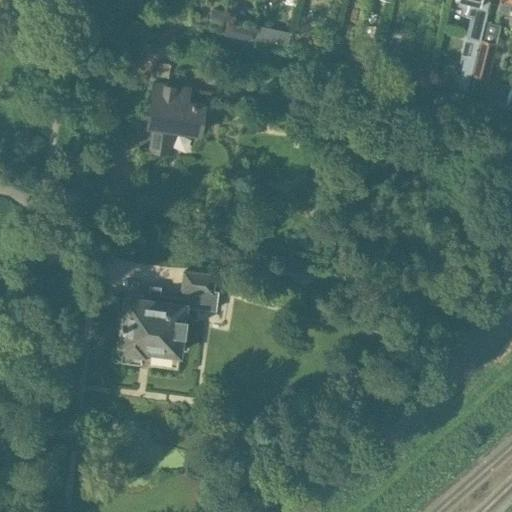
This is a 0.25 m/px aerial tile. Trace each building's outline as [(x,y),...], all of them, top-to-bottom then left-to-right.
[(91,0),(92,1),(132,10),(133,0),(91,0)] [(479,39),(488,0),(461,0),(469,2),(465,15),(470,16),(465,36),(479,39)] [(511,0),(497,0),(496,8),(508,11),(509,5),(511,5),(511,0)] [(266,25),(263,37),(286,44),(290,32),(266,25)] [(498,46),(480,41),(471,77),(488,81),(498,46)] [(189,87),(154,81),(148,124),(154,125),(150,148),(168,151),(172,128),(199,133),(204,103),(187,100),(189,87)] [(137,187),(134,210),(158,213),(161,190),(137,187)] [(121,306),(117,343),(120,343),(120,345),(122,345),(120,361),(143,364),(144,349),(181,353),(185,317),(183,317),(184,306),(215,309),(217,290),(213,289),(213,273),(183,269),(182,286),(185,286),(184,296),(160,294),(160,292),(149,291),(148,295),(130,293),(130,295),(125,295),(124,306),(121,306)]
